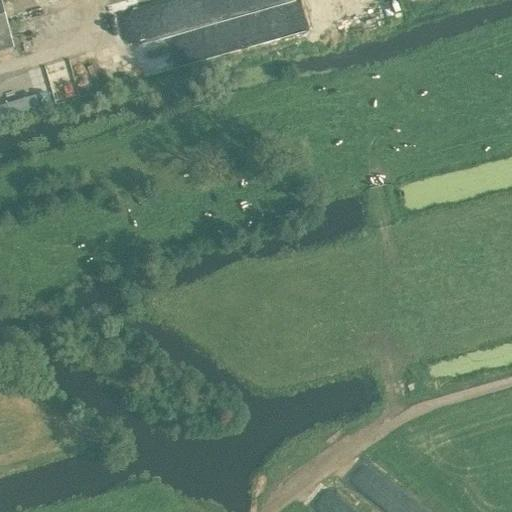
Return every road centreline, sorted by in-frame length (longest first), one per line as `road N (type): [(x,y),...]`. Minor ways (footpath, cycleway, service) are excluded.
road 1 (track): [(401,416),(373,172),(308,98),(511,48)]
road 2 (track): [(308,98),(0,179)]
road 3 (track): [(269,511),(401,416),(511,384)]
